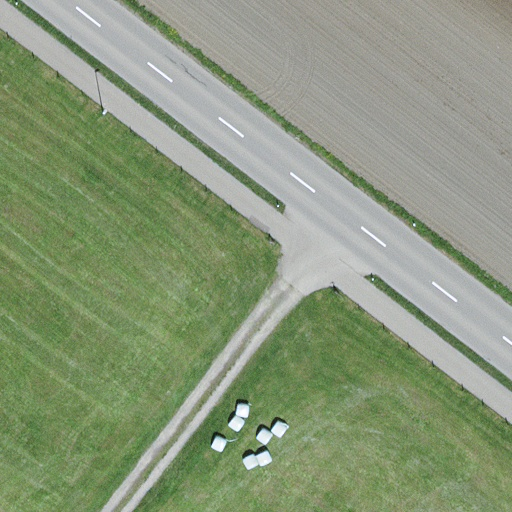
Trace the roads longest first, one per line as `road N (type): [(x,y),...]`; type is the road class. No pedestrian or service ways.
road 1 (tertiary): [(511,342),(68,0)]
road 2 (track): [(120,511),(350,217)]
